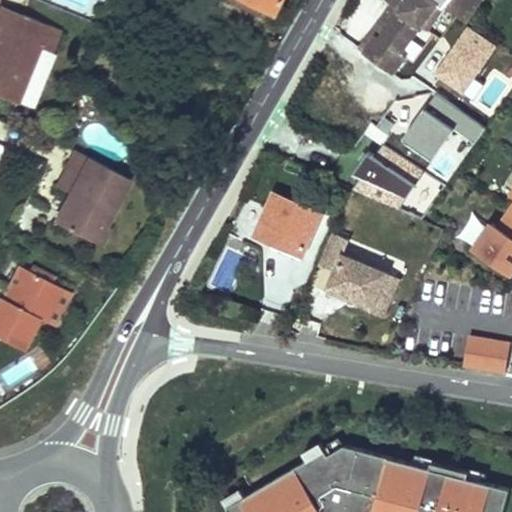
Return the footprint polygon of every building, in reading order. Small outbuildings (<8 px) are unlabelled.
[(246,0),(271,13),(277,0),(246,0)] [(378,34),(365,52),(393,72),(406,55),(402,51),(422,25),(427,28),(443,6),(448,0),(394,0),(392,3),(400,9),(381,36),(378,34)] [(448,0),(443,6),(466,23),(483,0),(448,0)] [(400,9),(392,3),(359,48),(365,52),(378,34),(381,36),(400,9)] [(22,13),(1,5),(0,7),(0,20),(16,27),(22,13)] [(0,20),(0,95),(17,103),(40,46),(52,51),(60,29),(22,13),(16,27),(0,20)] [(427,28),(422,25),(402,51),(406,55),(415,61),(435,35),(427,28)] [(390,134),(371,121),(346,158),(365,171),(390,134)] [(129,178),(76,149),(66,167),(79,173),(69,192),(54,220),(88,237),(97,220),(104,224),(129,178)] [(66,167),(57,185),(69,192),(79,173),(66,167)] [(275,193),(257,233),(275,241),(278,235),(305,247),(320,213),(275,193)] [(511,194),(471,253),(511,281),(511,279),(511,194)] [(104,224),(97,220),(88,237),(100,244),(109,227),(104,224)] [(402,276),(342,251),(348,239),(332,233),(318,266),(334,272),(326,290),(385,315),(402,276)] [(275,241),(273,245),(300,258),(305,247),(278,235),(275,241)] [(0,296),(0,337),(23,349),(40,317),(47,321),(63,288),(23,267),(11,292),(7,300),(2,297),(0,296)] [(6,289),(2,297),(7,300),(11,292),(6,289)] [(463,368),(510,376),(511,341),(469,335),(463,368)] [(504,511),(511,487),(511,485),(345,447),(231,506),(235,511),(504,511)]
